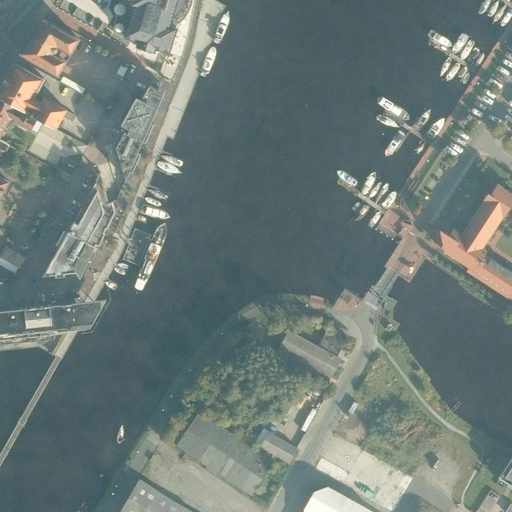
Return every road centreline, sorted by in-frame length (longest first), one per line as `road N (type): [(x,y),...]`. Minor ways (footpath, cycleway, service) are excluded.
road 1 (residential): [(0,290),(17,288),(139,60),(35,2)]
road 2 (residential): [(362,318),(270,310),(234,328),(187,383),(110,511)]
road 3 (residential): [(275,511),(365,351),(362,318)]
road 4 (residential): [(362,318),(476,140)]
